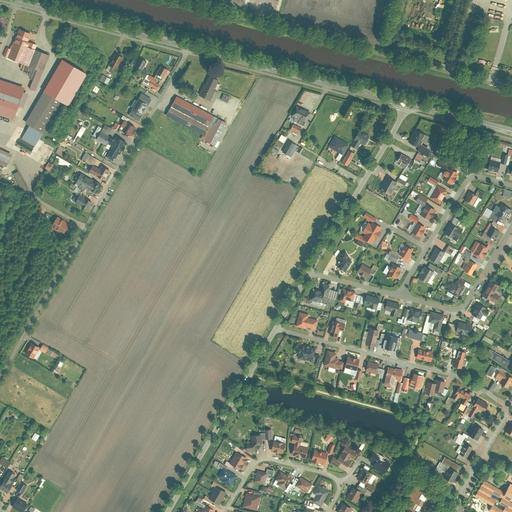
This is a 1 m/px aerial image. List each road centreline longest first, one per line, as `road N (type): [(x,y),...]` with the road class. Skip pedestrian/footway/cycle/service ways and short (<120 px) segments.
road 1 (unclassified): [(0,367),(189,45)]
road 2 (unclassified): [(178,0),(511,87)]
road 3 (residential): [(508,406),(440,370),(274,326)]
road 4 (primary): [(189,45),(407,103)]
road 5 (unclassified): [(162,511),(274,326)]
road 6 (unclassified): [(307,271),(407,103)]
road 7 (primary): [(13,0),(189,45)]
road 8 (residential): [(511,227),(459,307),(396,294)]
road 9 (residential): [(342,480),(264,458),(221,511)]
road 10 (residential): [(511,186),(467,177),(423,245)]
